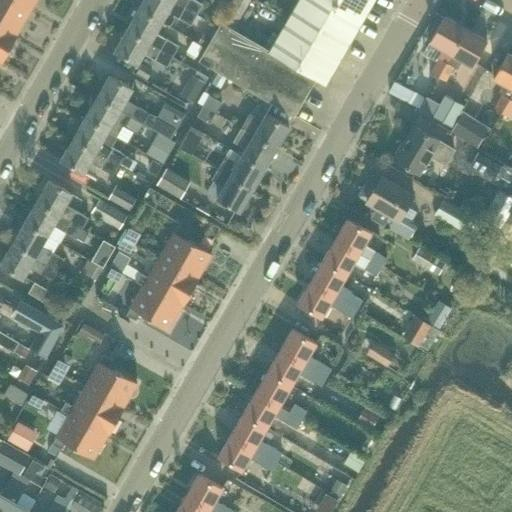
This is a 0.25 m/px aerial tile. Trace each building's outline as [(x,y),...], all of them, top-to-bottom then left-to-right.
[(0,0),(0,24),(17,35),(31,10),(13,0),(0,0)] [(13,0),(31,10),(36,0),(13,0)] [(191,24),(198,14),(174,0),(143,0),(139,8),(163,22),(169,25),(175,15),(191,24)] [(174,0),(198,14),(204,4),(197,0),(174,0)] [(222,21),(199,60),(294,115),(316,78),(325,83),(364,17),(361,15),(369,0),(297,0),(270,49),(222,21)] [(236,26),(251,0),(234,0),(223,18),(236,26)] [(157,32),(163,22),(139,8),(127,29),(173,56),(180,45),(157,32)] [(429,42),(424,52),(436,59),(430,71),(439,76),(466,27),(444,15),(429,42)] [(17,35),(0,24),(0,59),(2,61),(3,61),(18,35),(17,35)] [(466,27),(439,76),(447,80),(455,66),(458,68),(461,60),(472,66),(474,62),(483,46),(487,39),(466,27)] [(167,66),(173,56),(127,29),(115,50),(139,64),(145,53),(167,66)] [(203,34),(200,39),(208,44),(211,38),(203,34)] [(193,40),(187,50),(196,56),(203,45),(193,40)] [(511,54),(508,52),(493,78),(503,84),(499,91),(501,93),(494,106),(502,111),(510,98),(511,98),(511,95),(511,54)] [(154,68),(143,62),(136,73),(148,79),(154,68)] [(181,95),(194,102),(205,83),(204,82),(207,76),(199,71),(195,77),(192,76),(181,95)] [(128,99),(134,88),(110,74),(98,95),(144,122),(150,112),(128,99)] [(392,84),(388,91),(406,101),(412,91),(394,81),(392,84)] [(412,91),(406,101),(418,108),(424,98),(412,91)] [(452,125),(465,104),(446,93),(433,115),(452,125)] [(217,112),(223,102),(210,94),(204,105),(217,112)] [(138,133),(144,122),(98,95),(85,117),(108,130),(119,137),(121,137),(127,127),(138,133)] [(511,113),(511,98),(510,98),(502,111),(510,116),(511,113)] [(172,137),(178,127),(186,113),(167,102),(153,125),(172,137)] [(210,123),(217,112),(204,105),(198,115),(210,123)] [(242,126),(277,147),(289,126),(265,112),(261,119),(250,112),(242,126)] [(489,127),(462,112),(451,131),(478,146),(489,127)] [(102,140),(108,130),(85,117),(73,138),(119,165),(126,154),(102,140)] [(206,125),(203,135),(220,140),(223,131),(206,125)] [(456,148),(441,139),(414,125),(394,158),(421,174),(431,156),(446,165),(456,148)] [(265,168),(277,147),(242,126),(233,141),(245,147),(241,154),(265,168)] [(192,154),(198,143),(202,136),(192,129),(189,130),(179,147),(192,154)] [(160,131),(156,138),(162,142),(173,149),(177,141),(160,131)] [(114,175),(119,165),(73,138),(61,159),(85,173),(91,162),(101,168),(101,167),(114,175)] [(265,168),(241,154),(230,147),(218,168),(253,189),(265,168)] [(479,151),(470,165),(495,179),(498,175),(509,182),(511,177),(511,168),(503,164),(479,151)] [(156,176),(163,164),(153,158),(146,170),(156,176)] [(181,198),(191,181),(167,166),(157,184),(181,198)] [(240,210),(253,189),(218,168),(212,179),(223,185),(216,197),(240,210)] [(371,216),(409,238),(417,225),(401,216),(414,194),(382,175),(377,183),(368,178),(359,194),(368,200),(367,200),(377,206),(371,216)] [(67,204),(73,193),(49,179),(37,200),(83,227),(89,217),(67,204)] [(116,185),(109,198),(130,209),(137,197),(116,185)] [(483,221),(500,231),(511,210),(511,196),(501,190),(483,221)] [(471,213),(473,214),(474,214),(486,212),(483,194),(468,198),(471,213)] [(444,197),(435,213),(464,230),(473,214),(471,213),(444,197)] [(127,215),(109,203),(101,198),(94,210),(120,226),(127,215)] [(83,229),(83,227),(37,200),(25,221),(49,235),(55,225),(78,238),(83,229)] [(388,257),(365,243),(373,231),(349,217),(336,239),(360,253),(370,259),(382,266),(388,257)] [(43,245),(49,235),(25,221),(13,242),(59,269),(65,259),(43,245)] [(179,224),(160,256),(198,278),(212,253),(184,237),(188,230),(179,224)] [(83,229),(78,238),(85,241),(89,232),(83,229)] [(140,235),(129,229),(124,236),(136,242),(140,235)] [(120,243),(132,250),(136,242),(124,236),(120,243)] [(347,274),(360,253),(336,239),(324,260),(347,274)] [(53,279),(59,269),(13,242),(1,263),(25,277),(31,266),(53,279)] [(420,246),(413,258),(439,274),(446,261),(420,246)] [(98,249),(92,260),(95,261),(103,266),(110,255),(98,249)] [(198,278),(160,256),(149,276),(141,271),(136,280),(144,285),(145,282),(183,304),(184,304),(199,278),(198,278)] [(103,266),(95,261),(94,262),(89,259),(82,270),(97,278),(103,266)] [(382,266),(370,259),(365,267),(377,274),(382,266)] [(342,284),(347,274),(324,260),(311,282),(358,309),(364,299),(352,292),(353,290),(342,284)] [(112,267),(108,274),(119,280),(123,273),(112,267)] [(35,281),(30,291),(29,292),(50,304),(56,293),(35,281)] [(169,328),(183,304),(145,282),(144,285),(127,314),(137,319),(141,312),(169,328)] [(353,317),(358,309),(311,282),(299,303),(323,317),(330,304),(353,317)] [(439,300),(427,320),(439,327),(451,307),(439,300)] [(38,310),(29,326),(39,332),(30,348),(46,356),(64,325),(38,310)] [(416,314),(403,336),(419,345),(432,324),(416,314)] [(85,322),(79,333),(88,338),(94,327),(85,322)] [(333,367),(310,354),(318,341),(294,327),(281,349),(327,376),(333,367)] [(0,342),(3,345),(9,335),(0,329),(0,342)] [(9,335),(3,345),(14,351),(17,346),(20,341),(9,335)] [(20,341),(17,346),(14,351),(24,357),(30,348),(20,341)] [(367,354),(388,366),(396,353),(375,341),(367,354)] [(322,385),(327,376),(281,349),(269,370),(293,384),(299,372),(322,385)] [(124,407),(138,382),(110,366),(114,359),(104,353),(86,385),(124,407)] [(65,354),(60,362),(69,367),(72,362),(70,357),(65,354)] [(54,368),(65,374),(69,367),(60,362),(58,360),(54,368)] [(25,364),(18,376),(30,383),(36,371),(25,364)] [(60,381),(65,374),(54,368),(49,375),(60,381)] [(280,405),(293,384),(269,370),(256,391),(280,405)] [(347,379),(337,373),(334,378),(344,384),(347,379)] [(11,382),(2,396),(21,406),(29,393),(11,382)] [(110,434),(125,408),(124,407),(86,385),(74,405),(66,400),(61,409),(69,414),(71,411),(109,433),(110,434)] [(290,410),(280,405),(256,391),(244,413),(268,427),(275,414),(297,428),(303,418),(290,410)] [(29,401),(40,407),(44,400),(33,393),(29,401)] [(290,410),(303,418),(308,410),(295,402),(290,410)] [(45,425),(55,414),(45,404),(35,415),(45,425)] [(371,430),(379,416),(365,408),(357,422),(371,430)] [(71,411),(69,414),(53,443),(62,449),(66,441),(94,458),(109,433),(71,411)] [(261,439),(268,427),(244,413),(231,434),(278,461),(283,452),(261,439)] [(19,420),(9,438),(28,448),(38,430),(19,420)] [(273,470),(278,461),(231,434),(219,455),(243,469),(250,457),(273,470)] [(2,439),(0,441),(0,460),(4,463),(14,446),(2,439)] [(352,449),(344,463),(359,471),(367,458),(352,449)] [(29,466),(24,475),(31,479),(33,479),(38,471),(29,466)] [(459,511),(463,511),(478,488),(444,468),(429,494),(437,498),(428,511),(459,511)] [(0,490),(0,511),(22,474),(15,469),(2,492),(0,490)] [(200,472),(187,494),(218,511),(238,511),(216,499),(224,486),(200,472)] [(22,474),(0,511),(29,511),(31,508),(36,499),(24,492),(31,479),(24,475),(22,474)] [(51,477),(46,487),(54,492),(60,482),(51,477)] [(331,489),(341,495),(347,485),(337,479),(331,489)] [(65,498),(57,511),(67,511),(81,490),(73,485),(65,498)] [(327,492),(321,503),(333,509),(339,499),(327,492)] [(37,511),(31,508),(29,511),(57,511),(65,498),(57,494),(46,511),(37,511)] [(176,511),(218,511),(187,494),(176,511)]
